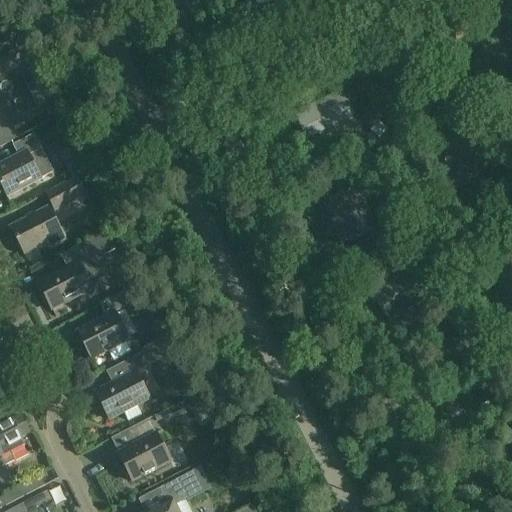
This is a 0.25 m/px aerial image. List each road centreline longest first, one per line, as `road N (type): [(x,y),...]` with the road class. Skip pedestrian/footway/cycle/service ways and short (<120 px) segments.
road 1 (residential): [(351,511),(88,0)]
road 2 (residential): [(99,511),(63,440),(51,373),(0,271)]
